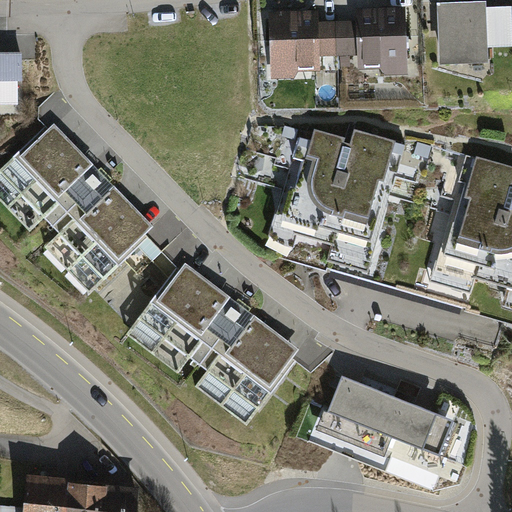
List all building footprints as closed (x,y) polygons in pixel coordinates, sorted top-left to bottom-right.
[(487,3),(439,5),(441,66),(490,64),(489,48),(487,8),(487,3)] [(511,6),(487,8),(489,48),(511,46),(511,6)] [(405,9),(358,11),(358,22),(359,56),(360,70),(380,70),(386,77),(409,75),(405,9)] [(319,12),(269,14),(270,79),(293,80),(299,73),(321,71),(320,58),(319,23),(319,12)] [(358,22),(319,23),(320,58),(359,56),(358,22)] [(22,53),(0,53),(0,106),(18,106),(18,82),(23,82),(22,53)] [(53,123),(0,174),(0,200),(31,232),(44,219),(60,235),(46,248),(90,293),(156,229),(53,123)] [(348,138),(313,129),(310,140),(299,137),(274,228),(337,245),(333,260),(368,269),(374,245),(370,244),(398,142),(355,130),(351,145),(346,143),(348,138)] [(511,169),(466,156),(458,184),(466,186),(446,256),(439,254),(431,283),(473,295),(477,282),(511,291),(511,169)] [(299,350),(187,265),(126,334),(177,376),(189,359),(206,372),(195,387),(247,427),(299,350)] [(115,275),(103,302),(136,316),(147,289),(115,275)] [(456,422),(343,379),(330,414),(322,411),(314,434),(386,461),(393,441),(442,460),(456,422)] [(70,481),(28,476),(24,508),(23,511),(66,511),(69,485),(70,481)] [(137,511),(139,491),(69,485),(66,511),(137,511)]
